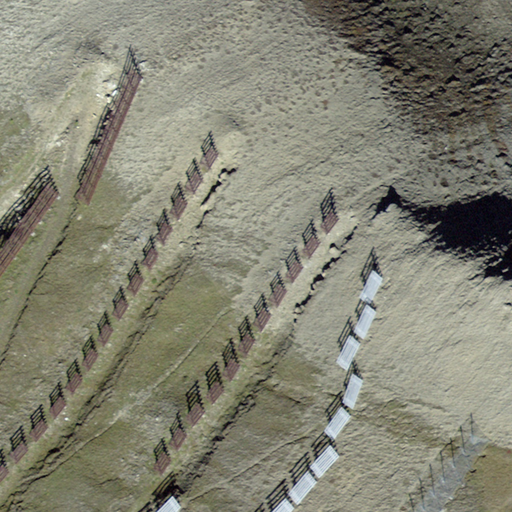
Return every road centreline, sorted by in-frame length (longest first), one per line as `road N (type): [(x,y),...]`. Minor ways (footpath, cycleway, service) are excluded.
road 1 (track): [(0,193),(75,95),(82,94),(84,108),(59,212),(0,339)]
road 2 (track): [(127,511),(229,388),(340,222)]
